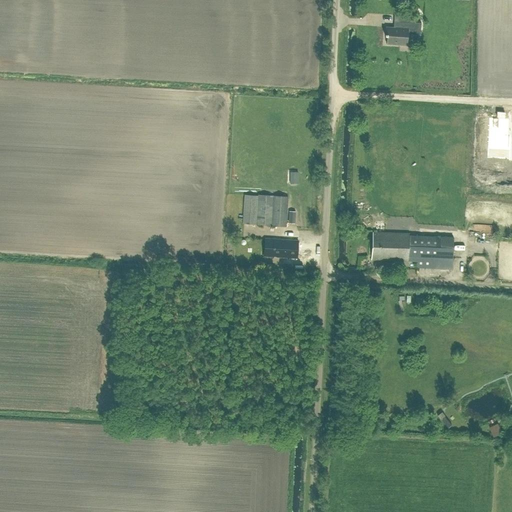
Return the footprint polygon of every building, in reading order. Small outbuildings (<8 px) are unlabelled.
[(404,28),(394,27),(386,27),(385,37),(387,37),(386,44),(407,45),(408,29),(414,29),(415,22),(415,16),(399,15),(399,22),(404,22),(404,28)] [(489,118),(487,149),(510,150),(510,136),(507,136),(508,119),(489,118)] [(406,215),(406,127),(399,127),(399,135),(388,135),(388,215),(406,215)] [(454,157),(446,162),(453,176),(462,171),(454,157)] [(286,227),(287,196),(258,194),(258,196),(244,194),(241,223),(286,227)] [(451,237),(439,237),(409,236),(409,234),(373,233),(372,259),(417,261),(417,267),(438,268),(450,268),(451,237)] [(297,258),(298,241),(264,238),(263,256),(297,258)] [(393,272),(394,262),(383,262),(382,271),(393,272)] [(498,425),(490,428),(493,435),(501,431),(498,425)]
